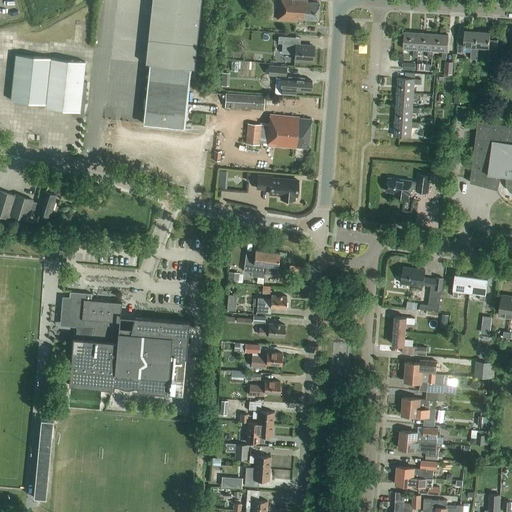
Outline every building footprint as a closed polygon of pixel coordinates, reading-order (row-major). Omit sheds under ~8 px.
[(151,0),(145,64),(150,64),(143,124),(183,129),(189,68),(193,69),(200,0),(151,0)] [(298,22),(298,19),(317,21),(319,3),(307,2),(307,0),(278,0),(277,20),(298,22)] [(478,31),(465,30),(464,38),(458,38),(457,52),(464,53),(464,52),(471,53),(470,59),(478,59),(478,47),(477,47),(478,31)] [(497,57),(497,41),(490,40),(490,32),(478,31),(477,47),(478,47),(486,48),(486,56),(497,57)] [(418,50),(419,33),(405,32),(403,49),(414,50),(413,57),(418,57),(418,50)] [(433,34),(419,33),(418,50),(428,51),(427,58),(430,58),(431,58),(432,58),(432,51),(433,34)] [(448,35),(433,34),(432,51),(442,52),(442,59),(446,59),(447,52),(448,35)] [(305,60),(313,61),(314,47),(307,46),(307,45),(300,45),(300,38),(278,36),(278,43),(282,44),(282,53),(295,54),(294,61),(305,61),(305,60)] [(45,104),(50,59),(16,55),(11,101),(45,104)] [(50,59),(45,104),(45,108),(68,111),(72,111),(71,116),(83,118),(87,83),(83,82),(85,63),(50,59)] [(444,74),(452,74),(453,62),(445,62),(444,74)] [(286,67),(269,66),(268,76),(286,77),(286,67)] [(230,74),(222,74),(221,85),(229,85),(230,74)] [(304,78),(288,77),(288,79),(276,78),(275,93),(295,95),(295,92),(303,92),(303,91),(310,91),(311,80),(304,80),(304,78)] [(413,94),(414,84),(421,84),(422,80),(414,79),(397,78),(396,93),(413,94)] [(396,93),(395,107),(413,108),(413,98),(420,99),(421,94),(413,94),(396,93)] [(225,107),(263,110),(264,97),(225,94),(225,107)] [(395,107),(394,121),(412,123),(412,122),(412,113),(419,113),(420,108),(413,108),(395,107)] [(207,112),(205,123),(215,125),(217,114),(207,112)] [(270,115),(269,124),(268,126),(267,146),(302,149),(302,148),(308,149),(311,119),(298,118),(298,117),(270,115)] [(412,123),(394,121),(393,136),(411,137),(411,127),(418,127),(419,123),(412,122),(412,123)] [(511,125),(478,121),(470,183),(497,190),(501,176),(506,176),(506,183),(507,187),(509,191),(511,192),(511,125)] [(259,145),(260,125),(248,124),(246,144),(259,145)] [(268,126),(260,125),(259,145),(267,146),(268,126)] [(214,151),(213,161),(220,162),(221,152),(214,151)] [(451,161),(459,162),(460,152),(452,151),(451,161)] [(447,171),(437,171),(437,178),(446,179),(447,171)] [(410,189),(417,189),(416,191),(428,192),(430,176),(418,175),(417,182),(411,182),(411,181),(388,178),(387,191),(395,192),(395,196),(408,198),(408,194),(410,194),(410,189)] [(298,181),(271,178),(271,177),(258,176),(257,189),(269,190),(269,194),(281,195),(281,199),(294,200),(294,196),(296,196),(298,181)] [(35,213),(50,218),(55,202),(54,202),(56,195),(42,191),(38,204),(32,202),(32,200),(15,195),(15,196),(0,191),(0,216),(8,219),(9,215),(26,220),(30,208),(36,210),(35,213)] [(264,279),(264,274),(267,251),(255,249),(254,255),(246,254),(244,272),(252,273),(251,276),(257,277),(256,283),(263,284),(264,279)] [(59,250),(58,262),(66,262),(67,251),(59,250)] [(267,251),(264,274),(270,275),(271,269),(268,269),(268,266),(277,267),(279,253),(267,251)] [(289,265),(288,273),(300,275),(301,267),(289,265)] [(443,290),(442,290),(443,278),(435,277),(435,279),(423,277),(424,270),(404,267),(402,284),(422,286),(422,285),(428,286),(427,291),(430,292),(429,304),(418,303),(417,309),(440,312),(441,308),(443,290)] [(228,271),(227,280),(238,282),(239,273),(228,271)] [(470,292),(472,276),(455,274),(453,290),(454,290),(453,297),(458,298),(459,291),(470,292)] [(488,278),(472,276),(470,292),(480,293),(479,300),(484,301),(485,294),(486,294),(488,278)] [(270,295),(271,286),(263,286),(262,294),(270,295)] [(69,302),(67,302),(62,301),(61,316),(68,316),(76,327),(76,334),(73,334),(71,358),(69,373),(132,377),(134,377),(137,377),(138,365),(142,318),(134,317),(131,328),(119,327),(119,322),(121,303),(91,300),(91,294),(70,292),(69,302)] [(500,315),(511,316),(511,295),(503,294),(500,315)] [(271,295),(270,299),(258,298),(257,313),(270,314),(270,308),(285,309),(286,296),(271,295)] [(235,311),(236,303),(227,303),(227,311),(235,311)] [(253,316),(252,323),(265,324),(265,316),(253,316)] [(415,318),(395,317),(394,331),(405,332),(406,324),(414,324),(415,318)] [(69,373),(69,380),(68,385),(113,389),(114,385),(118,385),(118,386),(123,387),(128,388),(133,387),(137,387),(137,391),(182,395),(189,322),(142,318),(138,365),(137,377),(134,377),(132,377),(69,373)] [(268,335),(268,336),(283,337),(284,325),(269,324),(268,329),(259,328),(259,335),(268,335)] [(405,332),(394,331),(393,345),(401,345),(412,346),(413,340),(405,340),(405,332)] [(259,353),(260,345),(234,343),(234,351),(259,353)] [(412,346),(401,345),(400,353),(414,354),(415,347),(412,346)] [(416,355),(426,356),(426,347),(417,346),(416,355)] [(266,357),(251,356),(251,366),(266,367),(266,365),(281,366),(282,353),(266,352),(266,357)] [(423,360),(422,363),(406,362),(405,372),(436,374),(437,362),(423,360)] [(474,376),(491,378),(492,362),(475,360),(474,376)] [(246,373),(246,371),(232,370),(230,370),(229,372),(227,372),(227,374),(231,374),(231,379),(243,379),(243,377),(246,378),(246,373)] [(445,375),(436,374),(405,372),(405,382),(422,383),(422,382),(428,382),(427,391),(437,392),(455,394),(456,388),(444,387),(445,375)] [(264,386),(255,385),(249,385),(248,395),(263,396),(263,393),(279,394),(280,382),(264,381),(264,386)] [(437,392),(427,391),(426,400),(420,399),(403,397),(402,406),(436,409),(437,392)] [(436,409),(402,406),(402,415),(419,416),(419,415),(425,416),(424,425),(434,426),(436,409)] [(252,415),(247,414),(247,422),(257,423),(273,424),(274,412),(258,411),(258,412),(253,411),(252,415)] [(234,421),(247,422),(247,414),(234,414),(234,421)] [(481,425),(489,426),(490,415),(483,415),(481,425)] [(45,499),(52,421),(45,420),(40,419),(33,497),(37,498),(45,499)] [(233,421),(232,429),(246,430),(247,422),(234,421),(233,421)] [(273,424),(257,423),(257,428),(251,427),(251,434),(256,435),(256,436),(272,437),(273,424)] [(400,431),(400,440),(432,443),(437,443),(438,428),(424,427),(423,433),(417,432),(400,431)] [(485,444),(486,435),(477,434),(477,444),(485,444)] [(436,449),(437,443),(432,443),(400,440),(399,449),(416,450),(422,450),(422,452),(426,452),(426,459),(438,460),(439,449),(436,449)] [(248,445),(236,444),(235,458),(237,459),(244,459),(247,459),(248,445)] [(254,467),(270,469),(270,456),(255,455),(255,456),(249,456),(249,463),(254,463),(254,467)] [(243,475),(244,459),(237,459),(236,474),(243,475)] [(397,467),(396,475),(432,479),(433,470),(436,470),(437,462),(421,461),(421,469),(397,467)] [(270,469),(254,467),(254,472),(248,472),(248,479),(253,479),(253,480),(269,481),(270,469)] [(432,486),(432,479),(396,475),(396,484),(413,486),(413,485),(419,485),(428,486),(432,487),(432,486)] [(419,493),(428,494),(428,486),(419,485),(419,493)] [(428,486),(428,494),(439,495),(440,487),(432,486),(432,487),(428,486)] [(404,493),(395,492),(394,511),(403,511),(404,504),(404,493)] [(412,494),(412,507),(421,508),(421,494),(412,494)] [(489,494),(488,510),(485,510),(484,511),(498,511),(500,511),(501,495),(489,494)] [(446,511),(447,505),(447,500),(437,500),(437,502),(431,501),(431,499),(424,499),(422,511),(446,511)] [(250,511),(266,511),(267,501),(251,500),(251,501),(246,500),(246,507),(251,508),(250,511)]
